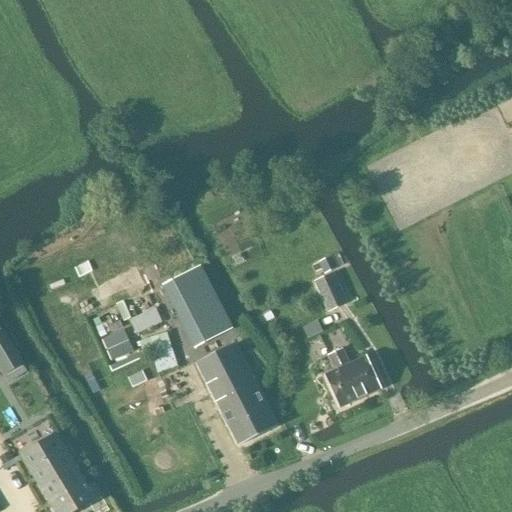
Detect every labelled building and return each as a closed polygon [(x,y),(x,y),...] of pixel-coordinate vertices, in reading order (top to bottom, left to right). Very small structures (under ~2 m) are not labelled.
[(300,245),(318,236),(306,213),(288,222),(300,245)] [(233,326),(202,265),(169,282),(200,343),(233,326)] [(317,283),(330,312),(348,304),(335,275),(317,283)] [(123,301),(116,304),(124,321),(131,318),(123,301)] [(163,323),(157,309),(132,320),(137,334),(163,323)] [(0,367),(4,374),(21,364),(0,328),(0,367)] [(122,334),(103,342),(112,360),(130,351),(122,334)] [(165,335),(140,342),(144,354),(150,352),(157,375),(175,369),(165,335)] [(277,426),(235,344),(197,364),(239,446),(277,426)] [(339,408),(380,389),(365,357),(347,365),(342,352),(330,357),(336,371),(325,376),(339,408)] [(54,511),(73,511),(94,500),(93,498),(87,488),(55,433),(20,454),(54,511)] [(9,452),(0,457),(0,459),(4,466),(14,460),(9,452)] [(94,483),(87,488),(93,498),(100,493),(94,483)]
